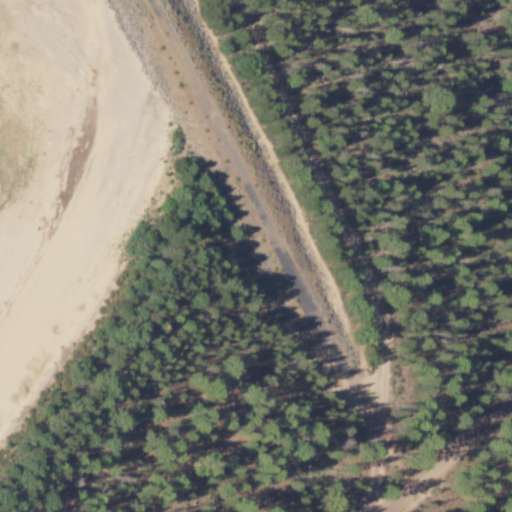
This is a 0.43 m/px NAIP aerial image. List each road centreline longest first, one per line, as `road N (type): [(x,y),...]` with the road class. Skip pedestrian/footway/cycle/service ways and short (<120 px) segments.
road 1 (residential): [(364,511),(378,438),(377,300),(238,0)]
road 2 (residential): [(511,392),(386,511)]
